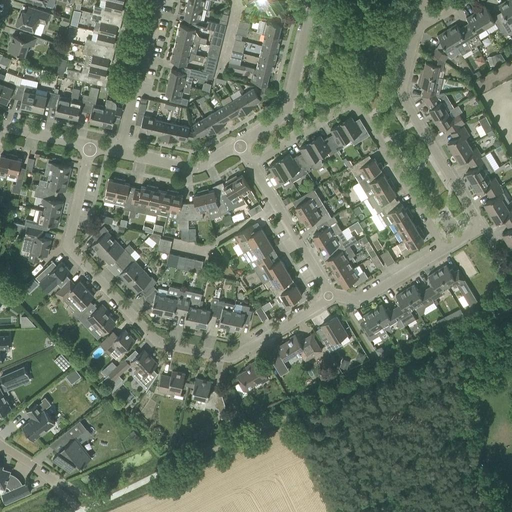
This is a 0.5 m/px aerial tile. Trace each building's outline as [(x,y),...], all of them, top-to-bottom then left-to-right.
[(94,5),(92,13),(112,18),(113,11),(123,14),(124,9),(122,8),(123,3),(111,0),(100,0),(99,7),(94,5)] [(188,0),(187,4),(203,8),(203,7),(204,0),(216,0),(220,1),(220,0),(188,0)] [(283,8),(277,0),(273,0),(265,5),(271,15),(275,13),(278,17),(285,15),(281,9),(283,8)] [(511,19),(511,6),(508,0),(506,0),(498,5),(503,14),(509,22),(511,19)] [(203,8),(187,4),(184,17),(190,18),(189,24),(198,26),(200,27),(205,28),(217,31),(224,33),(225,26),(226,25),(200,18),(203,8)] [(23,29),(33,32),(33,29),(34,30),(36,23),(38,24),(39,21),(46,24),(50,13),(37,9),(28,6),(26,12),(22,11),(20,16),(19,15),(16,24),(24,27),(23,29)] [(485,6),(475,12),(485,27),(489,33),(498,27),(498,26),(490,15),(485,6)] [(469,22),(464,25),(472,38),(476,45),(481,42),(479,39),(489,33),(485,27),(475,12),(466,18),(469,22)] [(95,21),(93,30),(115,36),(116,30),(119,31),(120,26),(110,24),(112,18),(92,13),(90,20),(95,21)] [(278,36),(281,25),(283,25),(285,18),(278,19),(277,24),(265,21),(262,33),(264,34),(265,34),(278,37),(278,36)] [(239,20),(237,27),(248,30),(250,23),(239,20)] [(502,23),(498,26),(498,27),(504,36),(508,33),(508,32),(506,28),(505,27),(502,23)] [(176,36),(199,42),(206,44),(207,39),(200,37),(200,36),(198,36),(195,30),(195,28),(179,24),(176,36)] [(446,30),(456,45),(462,54),(471,48),(476,45),(472,38),(464,25),(459,28),(456,24),(446,30)] [(237,27),(235,39),(241,40),(242,36),(246,37),(248,30),(237,27)] [(86,38),(84,45),(104,50),(105,44),(115,47),(116,42),(114,41),(115,36),(93,30),(91,39),(86,38)] [(446,51),(456,45),(446,30),(437,35),(446,51)] [(8,50),(25,55),(29,44),(34,46),(35,42),(45,45),(47,40),(37,36),(29,34),(20,31),(18,37),(12,35),(8,50)] [(262,45),(277,49),(280,37),(278,36),(278,37),(265,34),(264,34),(262,45)] [(212,35),(210,45),(220,47),(222,38),(212,35)] [(176,36),(174,48),(196,54),(199,42),(176,36)] [(233,45),(232,50),(238,52),(242,53),(245,42),(241,40),(235,39),(233,45)] [(87,54),(85,63),(107,68),(108,63),(111,64),(112,59),(102,56),(104,50),(84,45),(82,53),(87,54)] [(210,45),(207,56),(217,59),(220,47),(210,45)] [(259,57),(275,61),(277,49),(262,45),(259,57)] [(196,54),(174,48),(171,60),(174,61),(186,64),(187,62),(193,58),(194,58),(196,54)] [(447,55),(444,53),(436,48),(432,54),(444,61),(447,55)] [(230,55),(229,62),(240,65),(242,53),(238,52),(232,50),(230,55)] [(500,53),(495,54),(497,64),(504,60),(500,53)] [(421,68),(420,72),(436,76),(438,70),(441,70),(444,61),(432,54),(430,63),(425,61),(424,68),(421,68)] [(207,56),(203,71),(209,72),(208,73),(214,74),(217,59),(207,56)] [(269,72),(269,73),(271,73),(272,73),(275,61),(259,57),(256,69),(269,72)] [(63,74),(66,60),(59,58),(56,72),(63,74)] [(266,84),(269,73),(269,72),(256,69),(254,68),(240,65),(229,62),(227,69),(238,72),(243,73),(244,69),(251,70),(250,72),(253,72),(250,80),(262,83),(261,88),(267,92),(269,85),(266,84)] [(107,68),(85,63),(85,64),(84,63),(81,72),(78,71),(69,69),(67,76),(76,79),(96,83),(97,77),(107,79),(108,75),(106,74),(107,68)] [(169,80),(168,81),(190,87),(191,82),(185,81),(186,75),(207,80),(208,73),(209,72),(203,71),(178,65),(177,71),(171,69),(170,75),(169,76),(168,78),(169,80)] [(424,86),(422,96),(436,94),(438,84),(435,83),(436,76),(420,72),(418,84),(424,86)] [(10,96),(16,98),(20,85),(14,83),(14,81),(10,80),(8,81),(7,85),(2,83),(0,89),(0,99),(7,102),(10,96)] [(190,87),(168,81),(168,83),(167,84),(166,86),(167,88),(165,93),(181,97),(183,90),(189,92),(190,87)] [(203,83),(201,89),(209,91),(210,89),(211,83),(206,82),(203,83)] [(20,106),(32,108),(36,93),(35,93),(37,87),(26,85),(26,86),(20,85),(16,98),(22,100),(20,106)] [(89,121),(100,124),(104,110),(104,106),(95,104),(98,88),(91,86),(89,95),(88,100),(85,111),(91,113),(89,120),(89,121)] [(80,110),(85,111),(89,95),(83,94),(82,99),(82,101),(77,100),(80,90),(73,88),(70,98),(66,116),(78,119),(80,110)] [(259,98),(265,94),(260,90),(256,92),(253,88),(243,94),(252,108),(255,106),(254,103),(260,100),(259,98)] [(45,105),(50,106),(54,92),(47,91),(46,95),(36,93),(32,108),(43,111),(45,105)] [(55,113),(66,116),(70,98),(59,96),(60,94),(54,92),(50,106),(56,108),(55,113)] [(431,116),(433,120),(447,111),(441,101),(442,100),(443,99),(444,98),(444,97),(445,94),(445,93),(436,94),(422,96),(429,108),(429,109),(432,115),(431,116)] [(243,94),(233,100),(242,114),(252,108),(243,94)] [(104,106),(100,124),(112,126),(113,121),(119,122),(122,108),(116,106),(116,105),(115,103),(114,102),(113,101),(112,101),(112,100),(106,99),(105,106),(104,106)] [(233,100),(223,106),(230,118),(236,114),(238,116),(242,114),(233,100)] [(447,111),(433,120),(435,124),(437,123),(441,129),(446,126),(449,132),(460,125),(465,123),(458,113),(462,111),(458,104),(447,111)] [(223,106),(213,112),(221,126),(225,124),(224,122),(230,118),(223,106)] [(213,112),(203,118),(211,132),(221,126),(213,112)] [(140,130),(151,133),(155,119),(156,118),(155,118),(153,117),(143,115),(140,130)] [(351,116),(341,123),(350,138),(358,133),(360,136),(368,132),(359,118),(354,121),(351,116)] [(478,119),(485,133),(492,129),(485,116),(478,119)] [(196,130),(192,132),(193,139),(199,135),(200,136),(206,132),(208,134),(211,132),(203,118),(193,124),(196,130)] [(158,137),(162,138),(166,121),(155,119),(151,133),(158,134),(158,137)] [(162,138),(174,140),(178,124),(166,121),(162,138)] [(333,134),(328,137),(336,150),(344,146),(342,143),(350,138),(341,123),(330,129),(333,134)] [(178,124),(174,140),(178,141),(179,139),(186,140),(187,138),(193,139),(192,132),(188,131),(189,127),(178,124)] [(447,143),(453,153),(468,143),(465,137),(469,135),(463,126),(459,128),(450,133),(454,139),(447,143)] [(320,135),(310,141),(319,156),(327,152),(329,155),(336,150),(328,137),(323,140),(320,135)] [(302,152),(297,155),(306,169),(311,166),(313,168),(316,169),(319,168),(321,166),(322,163),(321,160),(319,156),(310,141),(299,148),(302,152)] [(466,159),(469,164),(482,156),(476,147),(472,149),(468,143),(453,153),(459,163),(466,159)] [(0,172),(7,174),(11,154),(6,153),(5,156),(0,155),(0,172)] [(11,154),(7,174),(11,174),(18,176),(19,169),(19,168),(21,159),(16,158),(17,155),(11,154)] [(290,154),(279,160),(292,181),(307,172),(306,169),(297,155),(292,158),(290,154)] [(465,173),(471,183),(487,174),(494,169),(485,154),(482,156),(469,164),(472,169),(465,173)] [(362,171),(366,177),(372,174),(383,167),(380,162),(377,164),(374,158),(372,160),(369,155),(350,166),(355,175),(362,171)] [(25,169),(32,170),(34,159),(28,157),(25,169)] [(292,181),(279,160),(269,166),(271,171),(266,174),(275,188),(282,184),(284,186),(292,181)] [(53,170),(52,175),(68,179),(71,167),(51,162),(50,169),(53,170)] [(359,182),(368,197),(392,182),(389,177),(387,179),(384,174),(375,179),(372,174),(366,177),(359,182)] [(484,189),(487,194),(500,186),(495,177),(490,180),(487,174),(471,183),(477,193),(484,189)] [(68,179),(52,175),(50,181),(47,180),(45,186),(56,188),(65,191),(68,179)] [(236,175),(231,178),(241,195),(246,192),(249,198),(253,195),(250,190),(251,189),(242,175),(237,177),(236,175)] [(110,197),(115,198),(119,178),(114,177),(113,180),(108,179),(105,196),(104,200),(109,201),(110,197)] [(11,191),(20,193),(23,179),(17,178),(16,184),(13,183),(11,191)] [(123,208),(130,209),(133,192),(128,191),(129,183),(124,182),(125,179),(119,178),(115,198),(125,200),(123,208)] [(227,192),(221,195),(228,210),(227,210),(228,211),(229,214),(233,212),(231,208),(235,207),(239,205),(236,198),(241,195),(231,178),(226,180),(228,183),(223,186),(227,192)] [(374,207),(377,212),(389,205),(386,200),(387,199),(396,194),(393,189),(395,187),(392,182),(368,197),(374,207)] [(140,191),(134,190),(133,192),(130,209),(136,211),(137,206),(141,207),(140,212),(146,213),(152,185),(147,184),(146,187),(141,186),(140,191)] [(146,213),(156,216),(157,213),(162,191),(157,190),(158,187),(152,185),(146,213)] [(484,203),(490,213),(505,204),(501,198),(506,195),(500,186),(487,194),(490,199),(484,203)] [(208,188),(202,190),(208,209),(207,209),(210,219),(228,211),(227,210),(228,210),(221,195),(216,197),(214,190),(209,191),(208,188)] [(316,193),(317,193),(314,188),(296,199),(299,204),(295,206),(298,211),(295,213),(298,217),(315,206),(316,207),(322,203),(316,193)] [(167,216),(168,210),(173,190),(167,189),(166,192),(162,191),(157,213),(167,216)] [(173,190),(168,210),(179,212),(179,228),(188,228),(188,219),(188,203),(181,203),(183,196),(178,194),(178,191),(173,190)] [(195,203),(188,203),(188,219),(202,219),(202,211),(207,209),(208,209),(202,190),(197,191),(198,194),(193,195),(195,203)] [(43,197),(41,204),(45,204),(44,210),(60,214),(63,202),(53,200),(43,197)] [(288,197),(282,200),(285,205),(291,202),(288,197)] [(248,210),(251,216),(262,209),(259,203),(248,210)] [(313,221),(316,226),(331,217),(328,211),(322,203),(316,207),(315,206),(298,217),(301,222),(304,221),(306,225),(313,221)] [(384,227),(393,222),(410,211),(407,206),(404,208),(402,204),(394,209),(391,204),(389,205),(377,212),(376,213),(384,227)] [(503,219),(506,224),(511,220),(511,207),(509,210),(505,204),(490,213),(496,223),(503,219)] [(355,215),(362,211),(359,206),(352,210),(355,215)] [(26,218),(24,224),(43,229),(45,229),(46,223),(48,224),(58,226),(60,214),(44,210),(36,208),(33,220),(26,218)] [(393,222),(398,231),(413,222),(410,218),(413,216),(410,211),(393,222)] [(99,221),(112,223),(113,217),(100,214),(99,221)] [(230,214),(222,218),(226,226),(233,223),(230,214)] [(313,241),(315,246),(339,232),(341,230),(336,221),(337,221),(334,215),(331,217),(316,226),(319,231),(313,235),(315,239),(313,241)] [(511,220),(506,224),(509,230),(502,234),(510,247),(511,245),(511,220)] [(14,222),(12,230),(25,233),(25,236),(24,242),(22,249),(30,251),(29,259),(39,261),(40,254),(47,255),(51,239),(41,236),(43,229),(24,224),(14,222)] [(398,231),(403,240),(421,229),(418,224),(415,226),(413,222),(398,231)] [(96,251),(99,255),(115,240),(107,231),(108,230),(104,225),(99,230),(104,234),(92,245),(97,251),(96,251)] [(243,252),(245,251),(245,250),(267,237),(261,228),(256,231),(252,233),(248,228),(248,227),(233,236),(234,236),(239,244),(240,247),(243,252)] [(421,229),(403,240),(408,246),(401,250),(401,251),(403,255),(417,247),(416,245),(424,240),(421,236),(424,234),(421,229)] [(331,249),(334,254),(342,249),(342,250),(349,245),(350,245),(357,240),(353,234),(347,238),(341,230),(339,232),(315,246),(318,251),(321,249),(324,254),(331,249)] [(152,232),(148,236),(158,244),(160,235),(160,234),(152,232)] [(254,260),(257,265),(270,257),(266,252),(273,248),(267,237),(245,250),(245,251),(252,261),(254,260)] [(160,238),(159,244),(170,246),(172,241),(160,238)] [(113,259),(118,264),(130,253),(130,254),(134,250),(129,244),(125,248),(124,248),(115,240),(99,255),(103,259),(104,258),(109,263),(113,259)] [(157,250),(169,253),(170,246),(159,244),(159,245),(158,245),(157,250)] [(330,264),(332,268),(352,256),(355,254),(350,245),(349,245),(342,250),(342,249),(334,254),(334,255),(324,260),(327,266),(330,264)] [(380,254),(382,257),(387,265),(393,262),(386,250),(380,254)] [(123,281),(126,284),(143,269),(134,260),(135,259),(130,254),(130,253),(118,264),(123,270),(119,274),(124,280),(123,281)] [(166,265),(176,267),(178,255),(169,253),(167,263),(166,265)] [(370,257),(372,260),(377,269),(383,265),(376,254),(370,257)] [(176,267),(182,269),(185,257),(178,255),(176,267)] [(332,274),(335,278),(353,268),(350,263),(355,260),(352,256),(332,268),(335,272),(332,274)] [(183,269),(190,270),(192,271),(195,259),(185,257),(182,269),(183,269)] [(260,276),(264,282),(286,269),(280,259),(273,263),(270,257),(257,265),(263,275),(260,276)] [(195,259),(192,271),(200,273),(203,261),(195,259)] [(38,274),(35,277),(40,281),(49,290),(51,288),(55,284),(63,277),(70,270),(61,261),(56,266),(52,262),(53,261),(53,260),(38,274)] [(438,269),(437,270),(446,285),(447,286),(452,283),(456,290),(459,288),(469,305),(477,301),(458,269),(454,272),(452,269),(449,270),(446,265),(438,269)] [(353,268),(335,278),(338,283),(341,282),(344,286),(352,281),(354,285),(368,277),(363,270),(357,274),(353,268)] [(139,289),(145,296),(155,287),(153,285),(156,282),(152,276),(151,277),(143,269),(126,284),(130,288),(131,287),(136,292),(139,289)] [(272,290),(276,297),(280,294),(289,289),(285,283),(292,279),(286,269),(264,282),(268,288),(270,287),(272,290)] [(431,286),(426,289),(433,299),(443,293),(442,290),(447,286),(437,270),(428,276),(431,281),(429,283),(431,286)] [(89,300),(94,296),(80,281),(75,285),(70,279),(62,286),(55,292),(63,301),(64,300),(74,311),(72,313),(77,319),(93,304),(89,300)] [(280,294),(276,297),(279,302),(281,301),(286,309),(299,301),(297,298),(302,295),(296,284),(289,289),(280,294)] [(414,284),(405,290),(414,306),(420,315),(424,312),(425,306),(434,301),(433,299),(426,289),(422,292),(419,288),(417,290),(414,284)] [(23,287),(19,291),(23,295),(27,291),(23,287)] [(157,313),(162,314),(166,295),(167,292),(167,290),(158,288),(158,290),(155,287),(145,296),(146,296),(145,297),(149,301),(153,302),(152,309),(158,311),(157,313)] [(209,315),(215,316),(217,303),(218,299),(221,288),(219,287),(219,289),(216,289),(215,293),(215,295),(214,295),(213,298),(212,297),(211,302),(209,310),(199,307),(195,326),(199,327),(200,325),(207,326),(209,315)] [(394,308),(400,319),(404,325),(415,318),(409,309),(414,306),(405,290),(396,295),(399,301),(397,302),(399,306),(394,308)] [(176,307),(181,308),(184,296),(178,294),(167,292),(166,295),(162,314),(167,316),(167,313),(174,314),(176,307)] [(190,325),(195,326),(199,307),(200,300),(190,298),(190,297),(184,296),(181,308),(187,310),(184,321),(191,323),(190,325)] [(218,300),(217,303),(215,316),(220,317),(219,324),(225,326),(225,328),(229,329),(233,310),(223,308),(224,301),(218,300)] [(233,310),(229,329),(234,330),(235,328),(241,329),(243,322),(249,323),(251,314),(252,310),(249,310),(249,306),(235,303),(233,310)] [(106,312),(107,310),(102,304),(95,311),(86,319),(94,328),(96,326),(103,334),(108,329),(115,322),(106,312)] [(382,304),(373,309),(382,325),(383,325),(387,322),(389,326),(400,319),(394,308),(389,311),(387,308),(385,309),(382,304)] [(255,308),(262,320),(268,317),(261,305),(255,308)] [(382,325),(373,309),(363,315),(367,320),(364,322),(367,325),(362,328),(370,341),(379,335),(380,337),(387,333),(383,325),(382,325)] [(452,312),(444,317),(447,323),(455,319),(452,312)] [(21,316),(21,326),(35,326),(27,316),(21,316)] [(321,325),(327,334),(321,338),(326,346),(329,351),(334,349),(343,343),(350,339),(347,334),(336,316),(321,325)] [(109,353),(110,352),(116,358),(120,354),(128,347),(135,340),(125,329),(118,336),(113,331),(100,343),(109,353)] [(277,347),(282,356),(284,359),(296,353),(298,357),(301,355),(303,357),(309,353),(311,357),(321,350),(317,342),(311,334),(299,341),(296,336),(277,347)] [(0,335),(0,362),(3,362),(0,350),(0,346),(9,346),(8,335),(0,335)] [(381,346),(375,349),(378,355),(385,351),(381,346)] [(146,390),(145,391),(146,391),(157,375),(151,369),(157,363),(144,349),(131,361),(136,367),(133,370),(133,375),(146,390)] [(109,373),(114,379),(130,364),(125,358),(109,373)] [(241,381),(239,383),(243,391),(252,385),(260,380),(261,383),(268,378),(257,359),(248,365),(250,367),(237,374),(241,381)] [(342,359),(339,367),(346,369),(349,361),(342,359)] [(0,413),(11,408),(4,396),(9,393),(6,388),(8,387),(8,388),(17,384),(17,383),(23,381),(22,376),(27,374),(24,366),(0,377),(3,384),(1,384),(1,383),(0,383),(0,413)] [(71,383),(81,376),(75,368),(65,375),(71,383)] [(157,390),(174,393),(174,392),(180,393),(183,383),(185,373),(172,370),(171,376),(161,374),(159,384),(157,390)] [(193,387),(191,396),(206,399),(205,405),(210,406),(218,408),(221,418),(228,416),(229,416),(224,403),(222,396),(214,398),(212,391),(209,390),(211,381),(195,378),(193,387)] [(22,426),(32,440),(41,433),(42,435),(47,431),(48,430),(47,429),(55,422),(44,409),(51,404),(45,396),(41,399),(43,401),(38,405),(36,403),(31,407),(26,411),(32,419),(22,426)] [(91,458),(75,438),(84,431),(84,430),(83,431),(76,423),(65,431),(72,440),(58,451),(52,459),(70,471),(75,464),(79,466),(80,465),(81,466),(91,458)] [(7,481),(9,471),(2,469),(2,466),(0,465),(0,486),(4,488),(5,486),(6,486),(7,486),(8,487),(9,487),(9,488),(10,489),(10,490),(14,499),(30,492),(27,483),(15,488),(15,487),(14,485),(13,484),(12,483),(11,482),(9,482),(8,481),(7,481)]
